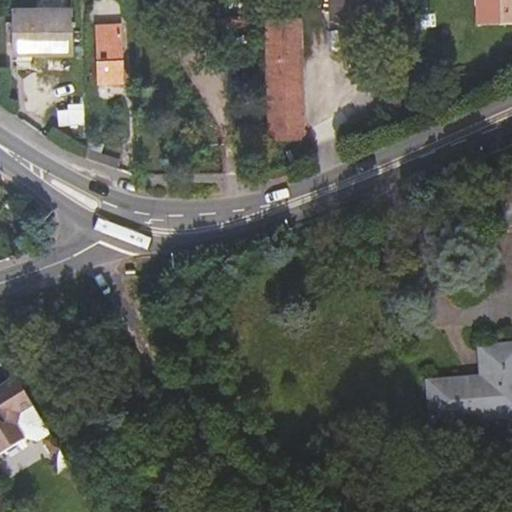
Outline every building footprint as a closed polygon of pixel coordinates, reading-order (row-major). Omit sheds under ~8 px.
[(331,0),(332,12),(343,12),(343,20),(387,19),(386,0),(331,0)] [(511,0),(500,0),(501,26),(511,25),(511,0)] [(73,54),(73,11),(12,11),(12,55),(73,54)] [(302,140),(299,19),(267,20),(270,141),(302,140)] [(95,26),(96,44),(97,84),(125,83),(123,43),(122,25),(95,26)] [(420,84),(421,118),(429,114),(428,84),(420,84)] [(511,192),(502,193),(503,226),(511,225),(511,192)] [(157,329),(168,323),(158,306),(147,312),(157,329)] [(429,382),(432,421),(507,415),(506,403),(511,402),(511,345),(481,348),(483,378),(429,382)] [(15,378),(0,387),(0,453),(23,440),(35,443),(49,435),(32,406),(15,378)] [(15,511),(6,495),(1,498),(9,511),(15,511)]
